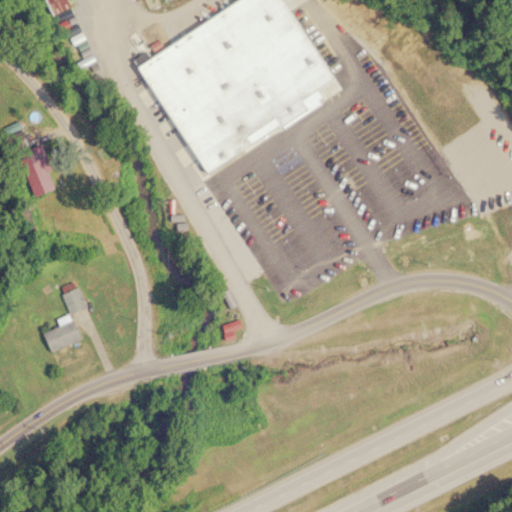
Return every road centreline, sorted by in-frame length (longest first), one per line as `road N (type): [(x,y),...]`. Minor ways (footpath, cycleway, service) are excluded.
road 1 (residential): [(144,367),(138,267),(125,233),(65,124),(0,50)]
road 2 (residential): [(511,298),(486,284),(441,277),(395,280),(267,341),(210,355)]
road 3 (trunk): [(511,372),(236,511)]
road 4 (residential): [(169,361),(95,383),(0,444)]
road 5 (trunk): [(347,511),(511,429)]
